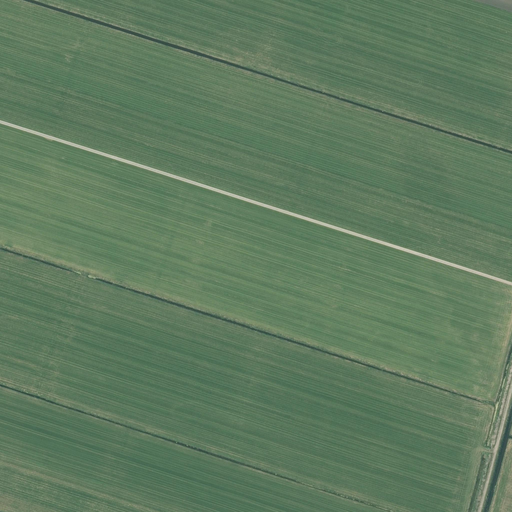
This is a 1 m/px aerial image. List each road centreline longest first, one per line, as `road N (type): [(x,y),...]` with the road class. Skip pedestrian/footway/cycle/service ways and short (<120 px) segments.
road 1 (track): [(0,123),(511,285)]
road 2 (track): [(480,511),(511,389)]
